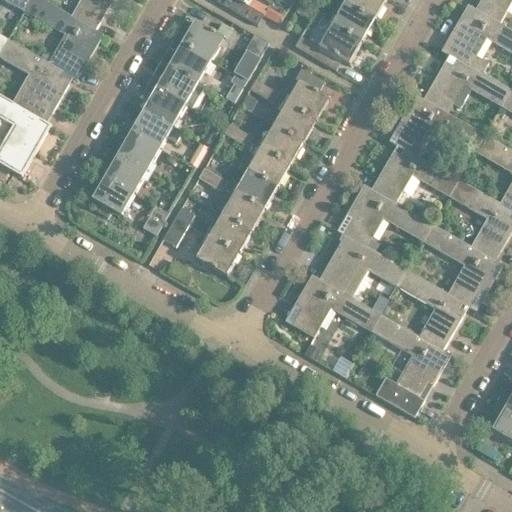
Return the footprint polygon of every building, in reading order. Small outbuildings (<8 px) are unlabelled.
[(0,0),(0,3),(23,17),(32,0),(0,0)] [(36,0),(32,0),(23,17),(63,40),(47,67),(67,79),(75,83),(101,38),(93,33),(70,20),(36,0)] [(81,0),(81,1),(70,20),(93,33),(112,0),(81,0)] [(218,0),(216,6),(235,17),(241,7),(245,10),(245,9),(250,0),(218,0)] [(382,0),(345,0),(342,6),(373,24),(386,2),(382,0)] [(511,0),(480,0),(473,12),(498,26),(511,0)] [(306,19),(311,10),(300,3),(294,13),(306,19)] [(329,29),(360,46),(373,24),(342,6),(329,29)] [(256,29),(262,19),(245,9),(245,10),(241,7),(235,17),(256,29)] [(218,25),(213,36),(205,31),(211,19),(192,8),(185,20),(193,24),(184,39),(177,36),(172,44),(211,66),(225,43),(230,32),(218,25)] [(486,66),(474,59),(485,41),(511,56),(511,34),(498,26),(473,12),(466,8),(448,39),(454,42),(445,56),(448,58),(480,76),(486,66)] [(323,16),(311,10),(306,19),(317,26),(323,16)] [(266,11),(262,19),(277,27),(282,19),(266,11)] [(329,29),(317,50),(316,51),(319,53),(313,62),(334,74),(339,64),(347,69),(360,46),(329,29)] [(317,50),(299,39),(292,50),(313,62),(319,53),(316,51),(317,50)] [(24,99),(18,109),(42,123),(46,115),(49,117),(67,87),(63,85),(67,79),(47,67),(5,43),(0,53),(0,61),(27,77),(17,95),(24,99)] [(166,70),(198,89),(211,66),(172,44),(168,52),(175,56),(166,70)] [(246,83),(258,63),(245,56),(233,75),(246,83)] [(480,76),(448,58),(421,103),(445,117),(451,107),(458,111),(469,92),(499,110),(509,93),(480,76)] [(147,88),(186,110),(198,89),(166,70),(158,84),(151,80),(147,88)] [(316,125),(329,103),(316,95),(321,85),(298,71),(292,81),(296,84),(283,107),(316,125)] [(260,99),(266,89),(254,82),(248,92),(260,99)] [(225,101),(232,106),(241,92),(234,87),(225,101)] [(149,100),(141,114),(173,133),(186,110),(147,88),(142,96),(149,100)] [(277,96),(266,89),(260,99),(271,106),(277,96)] [(511,94),(509,93),(499,110),(511,116),(511,94)] [(18,109),(10,104),(0,98),(0,122),(10,129),(0,146),(0,161),(22,174),(49,127),(42,123),(18,109)] [(401,131),(392,148),(395,150),(419,163),(436,134),(474,156),(483,139),(445,117),(421,103),(414,99),(396,128),(401,131)] [(316,125),(283,107),(270,129),(303,148),(316,125)] [(133,129),(126,124),(121,133),(160,155),(167,143),(174,147),(180,137),(173,133),(141,114),(133,129)] [(234,143),(238,136),(227,129),(223,137),(234,143)] [(270,129),(258,151),(290,170),(303,148),(270,129)] [(199,144),(206,148),(213,136),(206,132),(199,144)] [(116,158),(147,176),(160,155),(121,133),(116,141),(124,145),(116,158)] [(250,142),(238,136),(234,143),(246,150),(250,142)] [(511,154),(483,139),(474,156),(511,177),(495,206),(511,216),(511,154)] [(370,193),(394,208),(410,180),(447,201),(457,185),(419,163),(395,150),(370,193)] [(277,192),(290,170),(258,151),(245,173),(277,192)] [(193,157),(186,168),(193,172),(199,161),(193,157)] [(96,176),(135,198),(147,176),(116,158),(108,172),(101,167),(96,176)] [(180,174),(183,177),(187,176),(188,171),(185,169),(181,170),(180,174)] [(209,187),(214,177),(203,171),(197,180),(209,187)] [(245,173),(232,195),(265,214),(277,192),(245,173)] [(101,209),(97,216),(107,222),(111,215),(122,221),(135,198),(96,176),(91,184),(99,188),(90,203),(101,209)] [(226,184),(214,177),(209,187),(220,194),(226,184)] [(447,201),(485,222),(469,250),(493,264),(511,231),(511,216),(495,206),(457,185),(447,201)] [(343,238),(364,250),(369,242),(380,222),(421,245),(431,229),(394,208),(370,193),(362,188),(344,219),(349,222),(340,237),(343,238)] [(252,236),(265,214),(232,195),(219,217),(252,236)] [(161,211),(164,207),(161,203),(157,202),(154,206),(157,211),(161,211)] [(141,232),(154,240),(167,218),(154,210),(141,232)] [(174,222),(188,229),(193,219),(180,211),(174,222)] [(219,217),(207,239),(239,258),(252,236),(219,217)] [(188,229),(174,222),(162,244),(175,252),(188,229)] [(431,229),(421,245),(462,269),(450,289),(445,297),(468,309),(470,311),(478,297),(483,300),(501,269),(493,264),(469,250),(431,229)] [(341,297),(357,269),(395,291),(405,274),(373,256),(364,250),(343,238),(317,283),(341,297)] [(207,239),(193,262),(226,281),(239,258),(207,239)] [(378,247),(369,242),(364,250),(373,256),(378,247)] [(409,266),(405,274),(416,280),(420,272),(409,266)] [(395,291),(433,313),(417,340),(442,354),(468,309),(445,297),(436,292),(416,280),(405,274),(395,291)] [(369,336),(379,318),(358,306),(350,301),(341,297),(317,283),(310,279),(292,310),(298,313),(289,329),(311,341),(328,312),(369,336)] [(450,289),(440,284),(436,292),(445,297),(450,289)] [(358,306),(360,302),(352,297),(350,301),(358,306)] [(379,318),(369,336),(409,360),(394,386),(385,381),(375,398),(414,421),(424,403),(419,401),(427,386),(432,389),(450,358),(442,354),(417,340),(379,318)] [(303,357),(313,363),(319,353),(308,347),(303,357)] [(511,394),(507,403),(499,398),(495,405),(511,415),(511,394)] [(511,415),(495,405),(490,413),(499,418),(490,432),(511,444),(511,415)]
